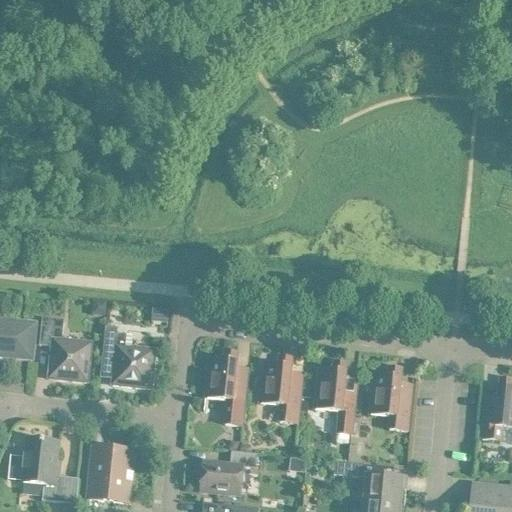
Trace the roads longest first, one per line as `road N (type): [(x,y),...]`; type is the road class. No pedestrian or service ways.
road 1 (residential): [(172,422),(185,328),(449,357)]
road 2 (residential): [(0,437),(7,419),(172,422)]
road 3 (residential): [(435,511),(449,357)]
